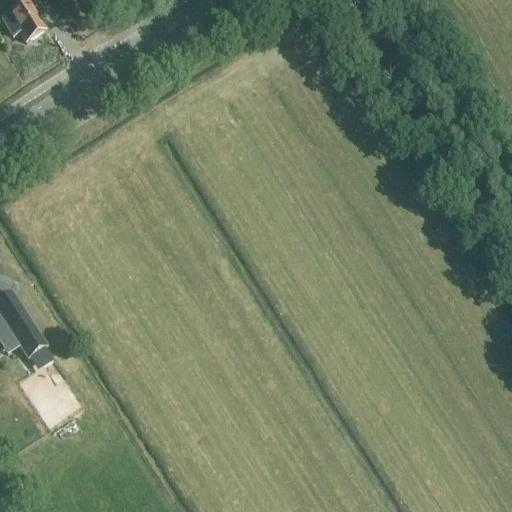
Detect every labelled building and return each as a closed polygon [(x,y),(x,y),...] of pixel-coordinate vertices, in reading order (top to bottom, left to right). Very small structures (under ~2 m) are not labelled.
[(13,40),(20,35),(26,46),(45,34),(32,12),(36,10),(29,0),(10,0),(17,11),(1,21),(13,40)] [(0,339),(9,334),(27,363),(46,352),(12,297),(0,304),(0,339)] [(59,313),(75,339),(86,333),(71,307),(59,313)] [(58,315),(39,326),(51,348),(70,337),(58,315)] [(89,333),(76,340),(92,371),(105,363),(89,333)]
